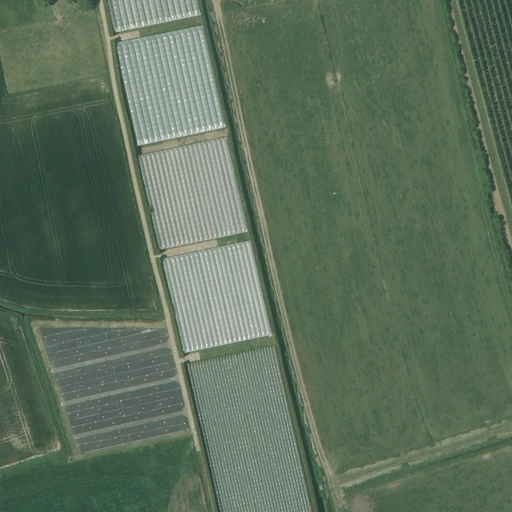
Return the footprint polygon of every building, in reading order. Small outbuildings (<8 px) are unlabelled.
[(105,0),(114,37),(202,18),(197,0),(105,0)] [(116,47),(138,150),(226,131),(204,28),(116,47)] [(138,159),(158,254),(248,235),(225,141),(138,159)] [(163,262),(184,356),(273,337),(250,243),(163,262)] [(187,364),(220,511),(312,511),(275,347),(187,364)]
